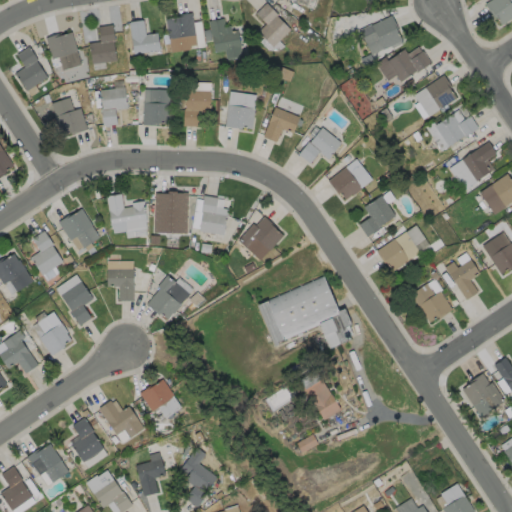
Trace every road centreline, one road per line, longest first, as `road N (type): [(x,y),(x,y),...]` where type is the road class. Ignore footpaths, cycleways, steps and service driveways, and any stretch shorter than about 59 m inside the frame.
road 1 (residential): [(507,511),(425,375),(296,198),(220,166),(100,163),(56,180),(0,218)]
road 2 (residential): [(425,375),(511,315),(483,67),(437,5)]
road 3 (residential): [(0,436),(124,352)]
